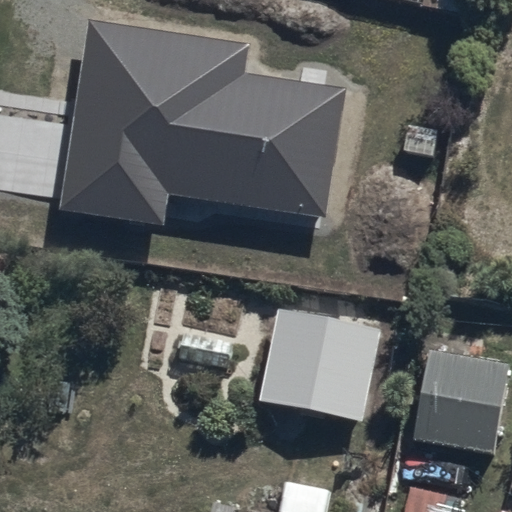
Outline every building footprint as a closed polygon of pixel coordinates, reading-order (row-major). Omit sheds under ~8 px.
[(377,331),(277,310),(257,403),(359,423),(377,331)] [(416,341),(389,337),(375,412),(404,416),(416,341)] [(507,364),(424,351),(410,444),(492,458),(507,364)] [(385,511),(396,459),(360,452),(351,493),(368,496),(364,511),(385,511)] [(400,511),(456,511),(459,500),(405,490),(400,511)]
